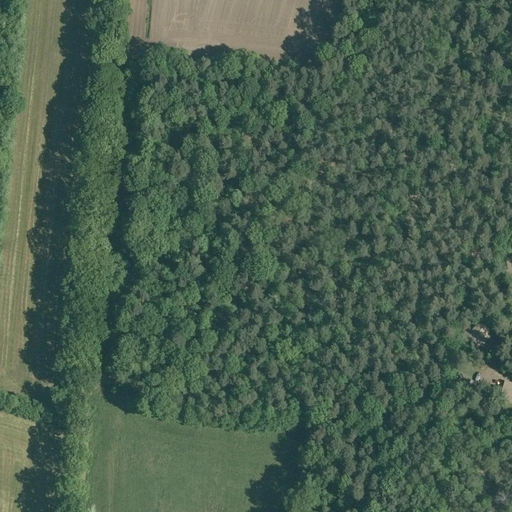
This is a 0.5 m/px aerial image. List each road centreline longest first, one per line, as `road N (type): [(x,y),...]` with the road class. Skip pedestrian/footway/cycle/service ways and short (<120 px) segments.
road 1 (tertiary): [(77,511),(121,0)]
road 2 (track): [(492,368),(467,410),(387,402),(288,374),(200,378),(155,394),(89,373)]
road 3 (track): [(143,73),(342,95),(370,0)]
road 4 (track): [(347,83),(424,66),(511,62)]
